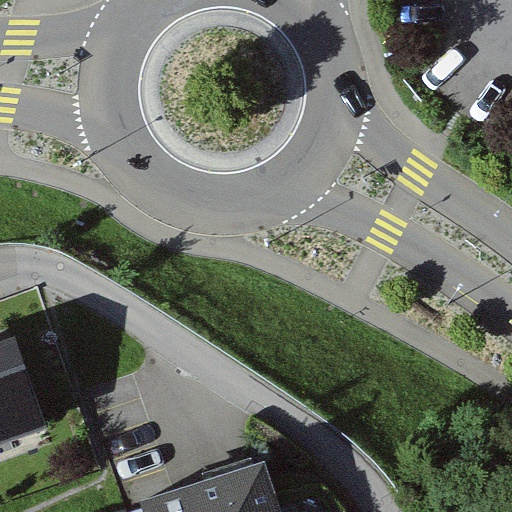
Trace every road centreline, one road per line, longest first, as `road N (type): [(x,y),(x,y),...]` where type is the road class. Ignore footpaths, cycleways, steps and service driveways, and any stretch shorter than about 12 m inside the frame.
road 1 (residential): [(0,268),(27,264),(89,286),(228,373),(355,511)]
road 2 (secondary): [(283,194),(387,233),(511,316)]
road 3 (secondary): [(511,243),(341,115)]
road 4 (secondary): [(117,147),(140,177),(209,209),(283,194)]
road 5 (secondary): [(123,23),(106,63),(104,106),(117,147)]
road 6 (secondary): [(0,105),(73,124),(117,147)]
road 7 (secondary): [(123,23),(0,45)]
